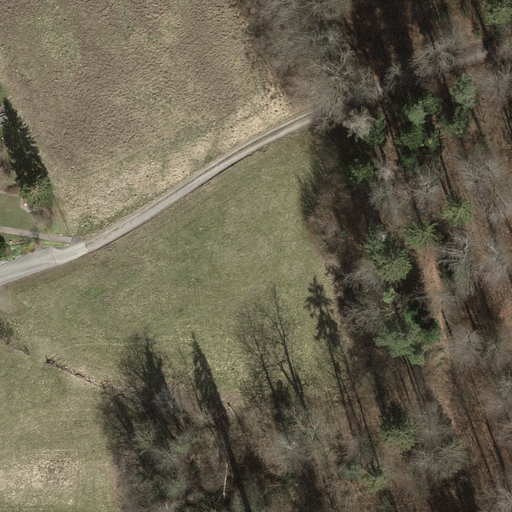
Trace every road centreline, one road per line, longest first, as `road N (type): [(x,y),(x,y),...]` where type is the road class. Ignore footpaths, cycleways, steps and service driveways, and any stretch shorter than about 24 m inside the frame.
road 1 (track): [(75,252),(255,146),(435,64),(511,42)]
road 2 (track): [(486,50),(504,173),(509,287)]
